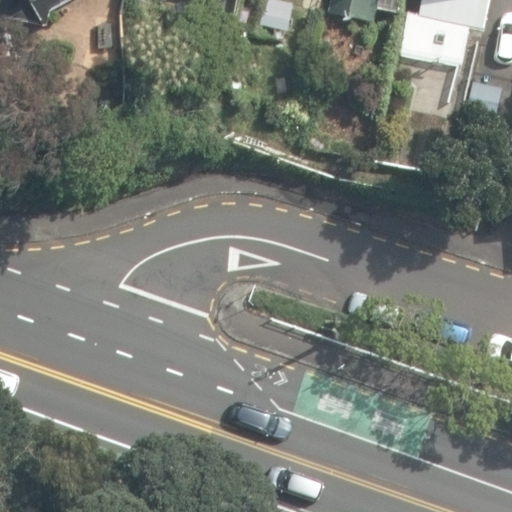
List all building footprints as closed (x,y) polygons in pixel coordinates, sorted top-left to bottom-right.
[(0,0),(0,18),(47,29),(43,21),(81,0),(0,0)] [(286,44),(294,9),(254,0),(246,0),(239,33),(286,44)] [(333,0),(330,14),(376,25),(379,13),(401,18),(404,0),(333,0)] [(424,0),(421,17),(409,14),(401,57),(464,71),(472,32),(486,35),(493,0),(424,0)] [(504,88),(475,81),(467,115),(497,122),(504,88)]
